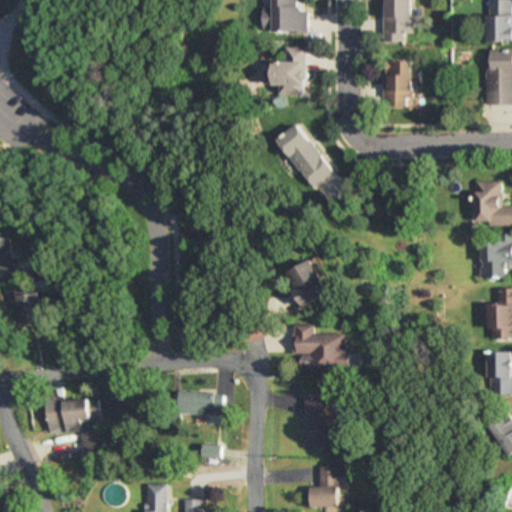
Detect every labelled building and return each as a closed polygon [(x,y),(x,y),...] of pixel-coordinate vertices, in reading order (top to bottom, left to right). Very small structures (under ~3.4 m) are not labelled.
[(265,8),(264,32),(309,33),(310,10),(302,10),(301,0),(276,0),(277,8),(265,8)] [(385,0),(386,43),(406,43),(406,33),(416,33),(416,0),(385,0)] [(511,0),(490,0),(491,42),(511,41),(511,0)] [(309,47),(288,48),(288,61),(277,61),(278,94),(310,94),(309,47)] [(488,68),(488,105),(511,105),(511,50),(495,50),(495,68),(488,68)] [(417,108),(418,61),(387,61),(386,107),(417,108)] [(335,173),(303,124),(279,139),(312,188),(335,173)] [(511,226),(511,206),(504,206),(505,182),(478,182),(477,226),(511,226)] [(511,263),(511,235),(484,236),(484,279),(511,278),(511,264),(511,263)] [(10,238),(0,238),(0,272),(0,273),(1,282),(14,281),(10,238)] [(333,294),(318,262),(290,274),(304,306),(333,294)] [(18,324),(43,322),(39,292),(27,293),(27,287),(14,289),(18,324)] [(490,304),(490,339),(511,339),(511,289),(496,289),(496,304),(490,304)] [(295,354),(303,354),(303,371),(347,370),(347,334),(316,334),(316,325),(295,325),(295,354)] [(511,351),(490,351),(490,395),(511,394),(511,351)] [(227,393),(184,393),(184,414),(227,414),(227,393)] [(159,418),(158,395),(118,397),(120,421),(159,418)] [(98,397),(48,399),(50,433),(79,432),(81,452),(101,451),(98,397)] [(311,447),(331,447),(330,399),(309,400),(311,447)] [(490,427),(509,458),(511,455),(511,413),(490,427)] [(323,487),(317,487),(317,509),(346,508),(345,467),(323,467),(323,487)] [(148,511),(169,511),(169,485),(149,485),(148,511)] [(204,511),(205,500),(188,500),(187,511),(204,511)]
